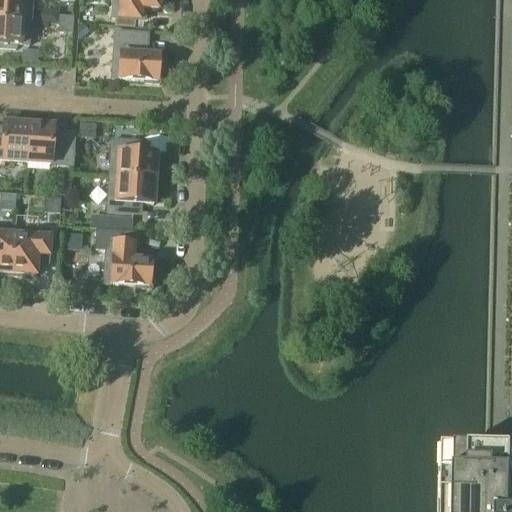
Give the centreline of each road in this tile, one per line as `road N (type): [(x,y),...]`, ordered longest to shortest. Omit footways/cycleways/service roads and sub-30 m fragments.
road 1 (residential): [(195,113),(193,298),(166,329),(128,331)]
road 2 (residential): [(195,113),(0,97)]
road 3 (residential): [(106,460),(128,331)]
road 4 (residential): [(0,318),(128,331)]
